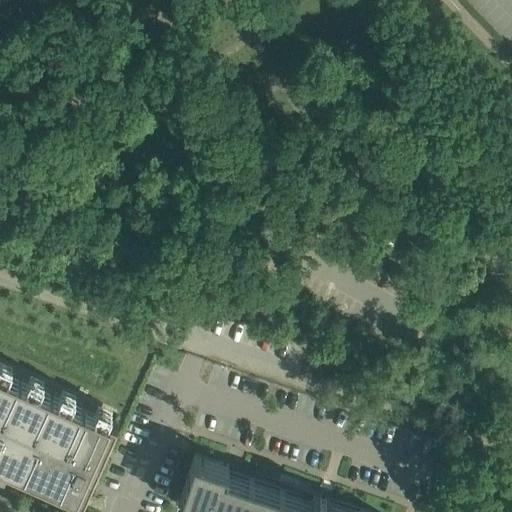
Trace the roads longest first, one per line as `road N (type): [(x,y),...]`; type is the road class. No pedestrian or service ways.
road 1 (residential): [(178,387),(419,469)]
road 2 (residential): [(178,387),(124,511)]
